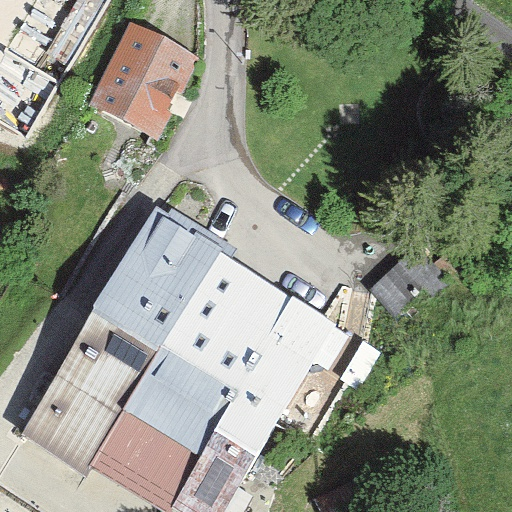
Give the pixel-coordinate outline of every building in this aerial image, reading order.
[(155,155),(198,69),(129,35),(86,120),(155,155)] [(93,329),(195,391),(258,288),(155,226),(93,329)] [(462,318),(404,258),(357,303),(416,363),(462,318)] [(258,288),(195,391),(280,442),(343,340),(258,288)] [(125,506),(195,391),(93,329),(22,444),(125,506)] [(237,511),(280,442),(195,391),(125,506),(134,511),(237,511)]
